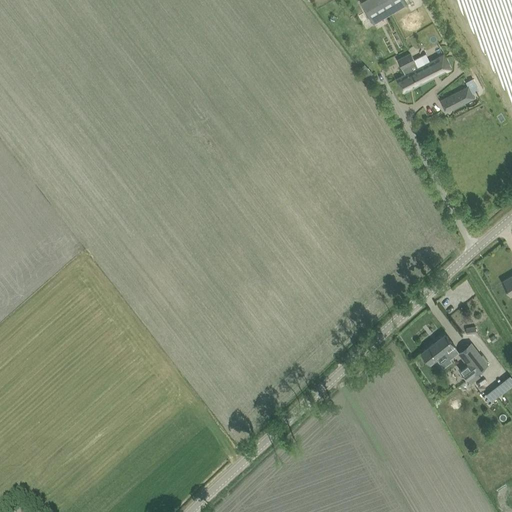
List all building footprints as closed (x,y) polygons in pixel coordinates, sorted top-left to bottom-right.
[(402,6),(406,3),(404,0),(364,0),(361,2),(373,23),(373,22),(372,21),(401,4),(402,6)] [(398,77),(396,78),(399,82),(399,84),(404,92),(450,68),(443,54),(426,63),(425,63),(421,56),(414,60),(410,53),(406,55),(409,62),(410,63),(402,67),(405,73),(398,77)] [(440,100),(446,111),(474,97),(468,86),(440,100)] [(511,293),(511,275),(502,281),(510,295),(511,293)] [(459,351),(445,334),(428,347),(421,352),(430,364),(437,358),(436,357),(440,354),(442,354),(444,352),(450,359),(458,353),(457,352),(459,351)] [(465,362),(458,368),(467,380),(468,380),(471,383),(480,376),(477,372),(488,364),(471,342),(459,351),(457,352),(458,353),(465,362)] [(491,402),(511,384),(511,377),(509,374),(485,394),(491,402)]
